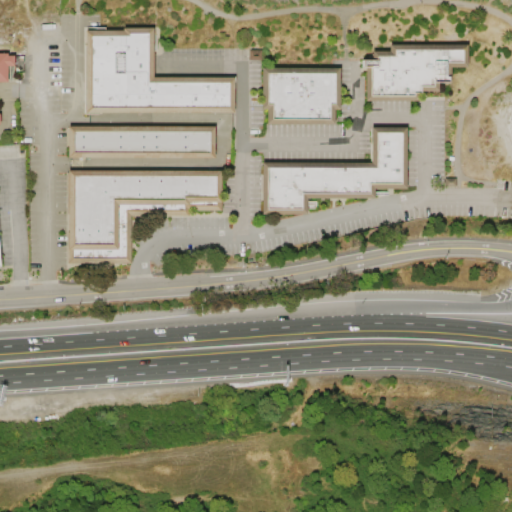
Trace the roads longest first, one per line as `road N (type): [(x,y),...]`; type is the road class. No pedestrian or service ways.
road 1 (tertiary): [(0,300),(240,282),(421,248),(511,248)]
road 2 (motorway): [(0,379),(421,355)]
road 3 (motorway): [(511,304),(374,308),(252,329)]
road 4 (motorway): [(511,332),(407,323),(252,329)]
road 5 (motorway): [(252,329),(36,344)]
